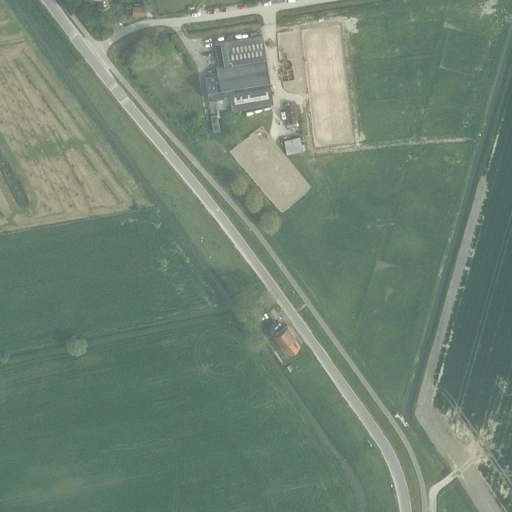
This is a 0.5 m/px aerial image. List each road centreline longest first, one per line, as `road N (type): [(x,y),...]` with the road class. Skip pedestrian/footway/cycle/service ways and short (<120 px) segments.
road 1 (tertiary): [(405,511),(388,454),(350,396),(225,223),(89,58)]
road 2 (unclassified): [(89,58),(143,24),(321,0)]
